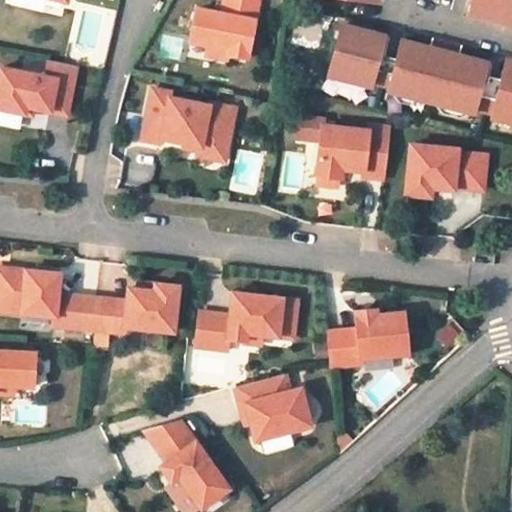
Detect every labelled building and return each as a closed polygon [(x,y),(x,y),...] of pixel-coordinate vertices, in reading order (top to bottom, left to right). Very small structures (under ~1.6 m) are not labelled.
[(249,57),(260,0),(226,0),(224,12),(223,16),(216,15),(217,11),(199,7),(192,40),(210,44),(230,48),(228,53),(249,57)] [(511,0),(472,0),(470,12),(511,23),(511,0)] [(480,91),(488,61),(460,54),(462,46),(433,38),(430,46),(403,39),(398,57),(394,72),(377,68),(385,34),(343,23),(329,74),(372,85),(373,80),(391,85),(390,90),(475,111),(476,107),(494,112),(492,116),(511,120),(511,58),(507,57),(502,77),(497,96),(480,91)] [(394,72),(398,57),(386,54),(391,36),(385,34),(377,68),(394,72)] [(228,53),(230,48),(210,44),(208,53),(227,57),(228,53)] [(67,114),(77,64),(49,59),(46,75),(0,66),(0,108),(25,113),(26,106),(33,107),(67,114)] [(497,96),(502,77),(490,74),(494,62),(488,61),(480,91),(497,96)] [(329,81),(327,93),(374,102),(376,90),(329,81)] [(185,140),(228,149),(237,106),(211,100),(210,104),(172,96),(173,90),(154,85),(143,136),(162,140),(163,136),(185,140)] [(32,114),(33,107),(26,106),(25,113),(32,114)] [(319,139),(321,124),(323,124),(324,118),(297,115),(295,136),(319,139)] [(386,178),(391,126),(370,124),(369,129),(323,124),(321,124),(319,139),(315,173),(320,174),(339,176),(342,177),(343,168),(364,170),(364,175),(386,178)] [(225,159),(228,149),(185,140),(184,145),(200,148),(199,153),(225,159)] [(412,143),(407,192),(432,195),(433,186),(455,189),(455,185),(484,188),(488,154),(459,151),(459,148),(412,143)] [(319,183),(339,185),(339,176),(320,174),(319,183)] [(97,297),(59,292),(61,273),(3,266),(1,282),(0,282),(0,308),(54,315),(55,315),(56,313),(66,314),(64,325),(94,328),(97,297)] [(155,291),(156,283),(139,281),(138,289),(155,291)] [(174,332),(179,286),(156,283),(155,291),(138,289),(129,288),(128,300),(97,297),(94,328),(125,332),(126,326),(174,332)] [(294,337),(299,299),(249,293),(234,292),(233,299),(231,314),(201,310),(197,345),(228,349),(230,338),(247,339),(248,332),(263,333),(294,337)] [(409,352),(405,311),(378,314),(378,308),(357,310),(357,316),(358,327),(328,330),(331,360),(331,365),(363,362),(362,357),(409,352)] [(64,325),(66,314),(56,313),(55,315),(54,315),(53,324),(64,325)] [(261,344),(263,333),(248,332),(247,339),(246,342),(261,344)] [(33,385),(35,352),(0,350),(0,384),(14,385),(33,385)] [(312,425),(302,387),(292,390),(287,372),(237,386),(242,404),(248,403),(252,422),(257,439),(312,425)] [(0,393),(14,394),(14,385),(0,384),(0,393)] [(252,422),(248,403),(242,404),(247,423),(252,422)] [(229,486),(181,419),(145,428),(168,461),(161,465),(172,480),(179,475),(185,482),(201,506),(229,486)] [(185,482),(179,475),(172,480),(177,487),(185,482)]
